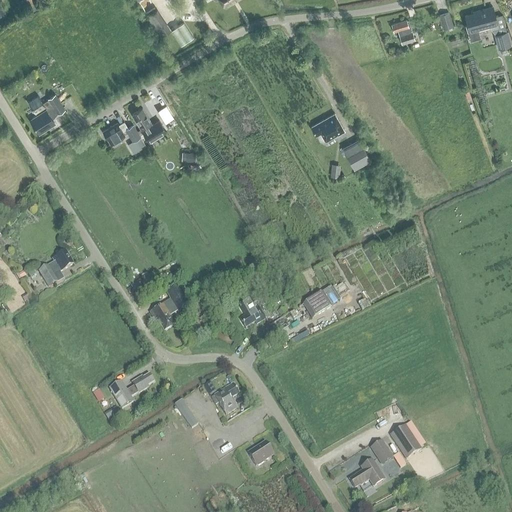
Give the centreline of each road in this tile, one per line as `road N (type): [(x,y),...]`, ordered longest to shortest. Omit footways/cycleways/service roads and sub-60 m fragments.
road 1 (unclassified): [(339,511),(244,367),(222,357),(175,359),(154,347),(34,155)]
road 2 (unclassified): [(34,155),(254,26),(424,0)]
